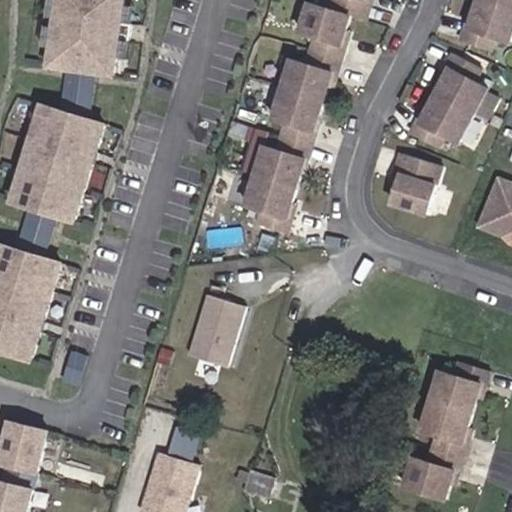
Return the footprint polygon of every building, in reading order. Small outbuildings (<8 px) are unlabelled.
[(60,0),(52,61),(116,71),(126,0),(60,0)] [(366,0),(328,0),(328,3),(318,0),(311,0),(303,27),(318,32),(310,59),(294,54),(275,113),(291,118),(281,145),(266,139),(245,198),(260,204),(256,217),(279,225),(284,211),(280,209),(285,196),(300,153),(302,154),(312,124),(310,124),(324,80),(329,67),(333,68),(342,38),(338,37),(342,23),(347,8),(363,13),(366,0)] [(511,32),(511,0),(493,0),(492,15),(490,30),(485,29),(483,44),(506,47),(508,32),(511,32)] [(342,38),(347,24),(342,23),(338,37),(342,38)] [(469,142),(501,90),(487,81),(495,68),(476,56),(468,69),(471,71),(464,84),(447,111),(439,123),(435,121),(427,134),(447,146),(455,133),(469,142)] [(329,82),(333,68),(329,67),(324,80),(329,82)] [(464,84),(471,71),(468,69),(460,81),(464,84)] [(68,70),(65,102),(95,105),(98,72),(68,70)] [(77,216),(107,119),(45,100),(15,197),(77,216)] [(439,123),(447,111),(443,109),(435,121),(439,123)] [(430,209),(449,163),(415,149),(396,195),(430,209)] [(511,178),(503,175),(488,209),(491,216),(511,224),(511,178)] [(280,209),(284,211),(289,197),(285,196),(280,209)] [(19,237),(48,248),(59,219),(31,208),(19,237)] [(511,224),(491,216),(488,209),(483,220),(511,232),(511,224)] [(0,344),(34,356),(64,259),(2,239),(0,246),(0,344)] [(229,361),(248,301),(209,289),(191,349),(229,361)] [(81,381),(90,351),(75,347),(66,377),(81,381)] [(292,350),(289,362),(298,363),(300,351),(292,350)] [(493,362),(462,353),(458,366),(444,361),(425,421),(439,426),(431,453),(416,448),(407,478),(448,491),(453,476),(457,462),(461,463),(470,435),(466,433),(471,420),(480,389),(484,375),(488,376),(493,362)] [(203,357),(199,371),(222,378),(226,364),(203,357)] [(484,390),(488,376),(484,375),(480,389),(484,390)] [(29,511),(52,426),(13,416),(6,443),(0,441),(0,457),(10,460),(5,476),(0,474),(0,511),(29,511)] [(470,435),(474,421),(471,420),(466,433),(470,435)] [(196,457),(202,431),(177,425),(171,452),(196,457)] [(142,511),(190,511),(205,462),(160,449),(141,511),(142,511)] [(457,477),(461,463),(457,462),(453,476),(457,477)] [(252,466),(245,489),(271,498),(278,475),(252,466)]
